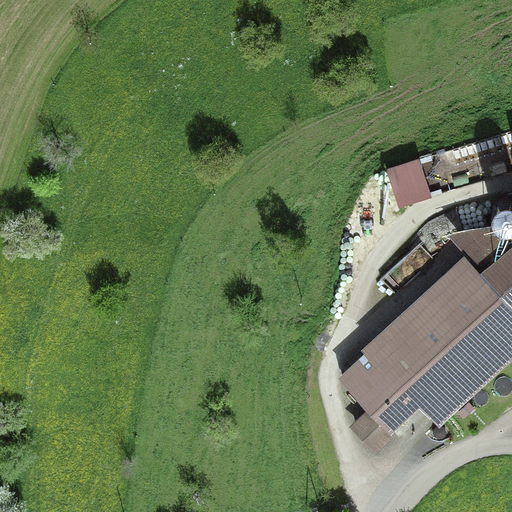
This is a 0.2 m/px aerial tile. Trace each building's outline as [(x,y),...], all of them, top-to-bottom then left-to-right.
[(418,157),(385,168),(398,207),(431,196),(418,157)] [(500,222),(507,223),(511,221),(511,193),(510,192),(501,193),(494,197),(491,205),(491,212),(494,218),(500,222)] [(488,220),(446,232),(463,251),(511,304),(511,237),(508,242),(488,220)] [(431,260),(439,253),(430,243),(422,250),(431,260)] [(413,401),(436,425),(511,353),(511,304),(463,251),(360,345),(363,349),(336,373),(369,408),(353,424),(374,447),(390,432),(385,426),(413,401)]
